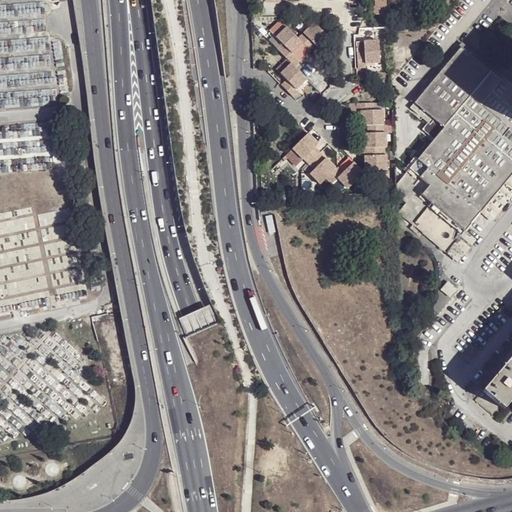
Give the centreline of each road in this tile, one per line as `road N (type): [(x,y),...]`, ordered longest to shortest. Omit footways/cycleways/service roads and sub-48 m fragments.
road 1 (motorway): [(471,511),(368,459),(301,409),(256,352),(230,305),(203,221),(166,0)]
road 2 (motorway): [(130,0),(168,242),(190,315),(237,395),(307,469),(363,511)]
road 3 (motorway): [(117,0),(127,148),(200,511)]
road 4 (motorway): [(335,472),(272,369),(247,308),(198,0)]
road 5 (tertiary): [(89,0),(153,432),(145,480)]
road 6 (tertiary): [(335,391),(253,239),(239,106),(241,0)]
road 7 (tertiary): [(511,498),(454,490),(391,462),(335,391)]
